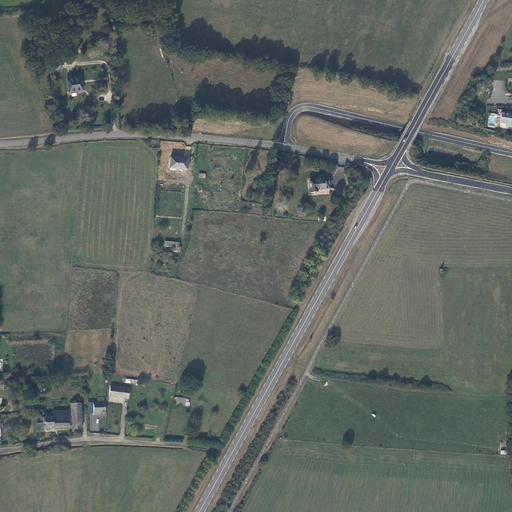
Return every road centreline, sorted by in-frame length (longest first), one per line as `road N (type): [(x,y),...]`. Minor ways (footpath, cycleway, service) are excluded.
road 1 (secondary): [(199,511),(379,187)]
road 2 (tertiary): [(283,147),(129,134),(0,142)]
road 3 (tertiary): [(283,147),(291,113),(307,106),(511,152)]
road 4 (unclassified): [(213,449),(84,439),(0,451)]
road 5 (secondary): [(399,153),(484,0)]
road 6 (unknown): [(116,135),(106,65),(55,69)]
